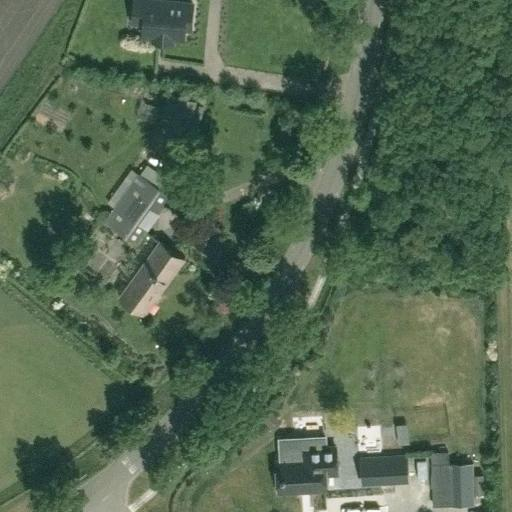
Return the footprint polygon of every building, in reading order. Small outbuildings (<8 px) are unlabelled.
[(157,0),(157,7),(146,6),(143,34),(154,35),(154,40),(172,42),(173,37),(183,38),(184,27),(190,28),(193,3),(157,0)] [(168,92),(160,123),(188,130),(196,99),(168,92)] [(105,220),(137,243),(170,196),(138,173),(105,220)] [(160,240),(120,295),(145,312),(184,258),(160,240)] [(269,427),(278,417),(270,410),(261,420),(269,427)] [(277,461),(279,491),(326,489),(325,473),(337,472),(336,446),(311,448),(303,457),(303,459),(277,461)] [(407,454),(360,457),(362,484),(378,483),(377,478),(408,477),(407,454)] [(449,503),(473,502),(472,462),(448,463),(449,503)]
